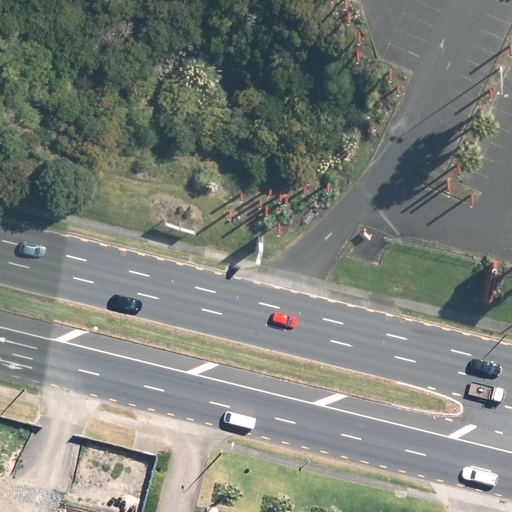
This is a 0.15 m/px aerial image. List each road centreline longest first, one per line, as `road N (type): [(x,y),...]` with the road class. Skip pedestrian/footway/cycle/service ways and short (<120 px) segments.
road 1 (primary): [(0,252),(511,378)]
road 2 (primary): [(511,474),(0,348)]
